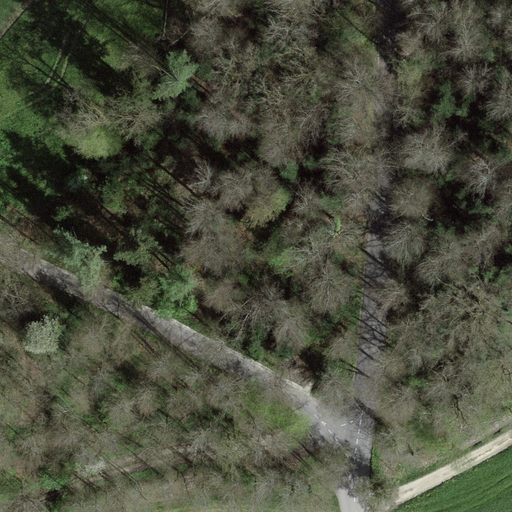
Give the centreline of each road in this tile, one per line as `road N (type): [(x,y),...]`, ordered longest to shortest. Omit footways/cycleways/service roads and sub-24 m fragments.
road 1 (tertiary): [(350,441),(367,371),(380,234),(390,0)]
road 2 (residential): [(350,441),(250,372),(0,255)]
road 3 (track): [(350,441),(161,455),(5,511)]
road 4 (track): [(355,511),(511,439)]
